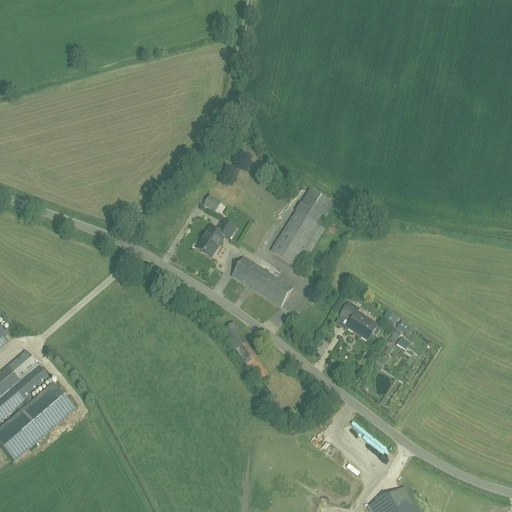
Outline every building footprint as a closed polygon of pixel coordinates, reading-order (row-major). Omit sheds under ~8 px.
[(310,190),(296,212),(318,226),(332,204),(310,190)] [(266,222),(273,228),(284,215),(277,209),(266,222)] [(318,226),(296,212),(271,252),(293,266),(318,226)] [(229,240),(236,229),(224,221),(217,232),(210,228),(197,249),(211,258),(224,238),(229,240)] [(281,308),(293,289),(244,258),(232,277),(281,308)] [(369,342),(373,334),(376,336),(380,330),(377,328),(378,327),(357,314),(359,310),(348,303),(341,316),(351,322),(347,329),(369,342)] [(403,343),(409,348),(414,343),(408,337),(403,343)] [(26,352),(8,368),(19,382),(38,366),(26,352)] [(8,368),(0,374),(0,416),(3,420),(16,409),(29,398),(50,380),(38,366),(19,382),(8,368)] [(55,387),(43,397),(65,419),(75,410),(55,387)] [(21,416),(0,434),(0,446),(14,463),(65,419),(43,397),(34,404),(29,398),(16,409),(21,416)] [(354,443),(367,451),(374,438),(361,431),(354,443)] [(328,446),(321,438),(317,442),(323,450),(328,446)] [(338,453),(334,457),(346,467),(350,462),(338,453)] [(405,488),(368,508),(370,511),(399,511),(413,505),(405,488)]
